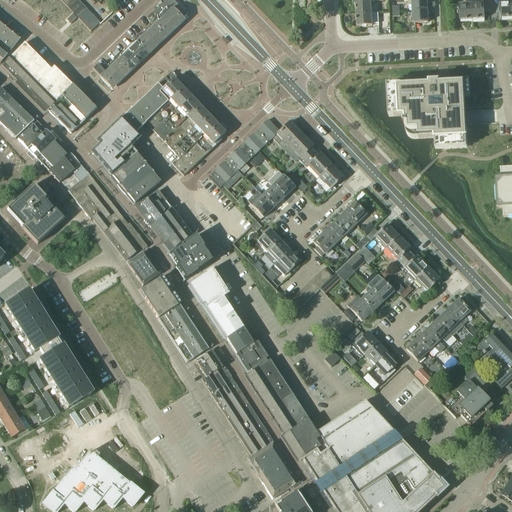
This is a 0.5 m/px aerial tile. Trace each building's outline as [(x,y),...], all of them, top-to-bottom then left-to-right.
[(68,9),(78,1),(77,0),(68,0),(64,4),(68,9)] [(152,25),(165,39),(184,22),(181,19),(186,15),(171,0),(165,0),(146,19),(152,25),(151,25),(152,25)] [(411,0),(412,12),(428,11),(426,0),(411,0)] [(460,21),(471,20),(470,0),(466,0),(466,4),(459,5),(460,21)] [(474,0),(470,0),(471,20),(485,19),(484,3),(476,4),(476,0),(474,0)] [(501,18),(511,17),(511,0),(507,0),(508,2),(500,2),(501,18)] [(78,1),(68,9),(73,14),(82,5),(78,1)] [(356,14),(372,13),(371,1),(355,2),(356,14)] [(87,10),(82,5),(73,14),(78,19),(87,10)] [(90,32),(99,23),(87,10),(78,19),(90,32)] [(428,11),(412,12),(413,24),(428,23),(428,11)] [(372,13),(356,14),(356,27),(372,26),(372,13)] [(70,25),(76,19),(72,15),(66,20),(70,25)] [(147,57),(165,39),(152,25),(151,25),(133,42),(147,57)] [(0,33),(0,63),(20,40),(5,28),(2,32),(0,33)] [(129,74),(147,57),(133,42),(116,59),(129,74)] [(24,44),(21,47),(4,64),(22,82),(19,84),(47,111),(72,86),(53,68),(50,71),(24,44)] [(111,91),(129,74),(116,59),(103,72),(97,66),(92,70),(111,91)] [(145,124),(182,89),(173,80),(170,83),(167,81),(160,88),(157,85),(120,120),(127,128),(134,135),(134,134),(145,124)] [(429,83),(392,85),(392,86),(393,86),(393,100),(392,100),(392,102),(394,102),(394,115),(393,115),(393,117),(405,116),(405,121),(404,121),(403,121),(404,121),(404,122),(403,122),(404,122),(403,122),(404,122),(404,123),(403,123),(404,123),(403,123),(404,123),(404,124),(405,124),(406,131),(418,130),(418,139),(435,138),(435,146),(452,145),(452,143),(465,143),(467,143),(463,81),(452,81),(449,82),(447,84),(447,87),(440,87),(440,82),(439,83),(439,81),(438,81),(438,83),(435,83),(434,82),(434,83),(430,83),(430,82),(429,82),(429,83)] [(95,110),(82,96),(72,86),(47,111),(54,118),(55,117),(59,121),(58,122),(70,134),(95,110)] [(0,109),(10,99),(0,88),(0,109)] [(153,133),(190,98),(182,89),(145,124),(153,133)] [(162,142),(199,107),(190,98),(153,133),(162,142)] [(0,126),(6,132),(24,113),(10,99),(0,109),(0,126)] [(170,151),(207,116),(199,107),(162,142),(170,151)] [(15,140),(33,122),(24,113),(6,132),(15,140)] [(179,160),(216,125),(207,116),(170,151),(179,160)] [(98,145),(90,153),(110,177),(111,176),(131,159),(136,155),(130,148),(139,139),(134,134),(134,135),(127,128),(123,123),(120,120),(119,120),(96,142),(98,145)] [(279,133),(274,128),(267,121),(262,125),(259,130),(258,129),(258,130),(253,135),(252,135),(252,136),(263,147),(272,138),(272,139),(279,133)] [(27,150),(46,132),(44,130),(43,132),(40,129),(41,128),(35,123),(35,124),(34,123),(17,141),(27,150)] [(301,164),(313,152),(310,149),(312,147),(306,141),(289,124),(289,123),(279,133),(272,139),(278,145),(295,163),(298,160),(301,164)] [(221,137),(225,134),(216,125),(179,160),(172,166),(183,177),(223,139),(221,137)] [(36,160),(54,141),(46,132),(27,150),(36,160)] [(248,161),(263,147),(252,136),(247,139),(244,144),(243,144),(238,149),(237,149),(238,150),(237,150),(248,161)] [(48,173),(66,156),(53,143),(55,141),(54,141),(36,160),(48,173)] [(233,175),(248,161),(237,150),(233,153),(229,158),(228,158),(223,163),(222,163),(223,164),(233,175)] [(318,178),(330,167),(320,155),(317,157),(313,152),(301,164),(305,168),(307,167),(318,178)] [(59,184),(79,167),(68,154),(66,156),(48,173),(59,184)] [(260,154),(256,158),(260,163),(264,159),(260,154)] [(131,159),(111,176),(134,204),(155,187),(159,183),(136,155),(131,159)] [(225,183),(233,175),(223,164),(218,167),(214,172),(213,172),(214,172),(208,178),(208,177),(208,178),(218,189),(224,183),(225,184),(226,183),(225,183)] [(245,165),(239,171),(243,175),(249,169),(245,165)] [(274,175),(278,172),(273,167),(269,171),(274,175)] [(330,167),(318,178),(329,190),(342,178),(341,178),(330,167)] [(511,168),(500,169),(500,170),(501,170),(501,179),(497,179),(498,188),(497,188),(498,200),(499,200),(499,208),(503,208),(503,217),(503,218),(511,217),(511,168)] [(283,199),(294,189),(282,177),(278,172),(267,182),(271,187),(283,199)] [(84,214),(102,199),(85,178),(67,192),(84,214)] [(63,221),(48,204),(45,206),(44,204),(47,201),(33,186),(6,211),(22,228),(21,229),(37,245),(44,238),(63,221)] [(273,209),(283,199),(271,187),(261,197),(273,209)] [(152,224),(171,210),(157,192),(138,206),(152,224)] [(257,192),(247,202),(251,206),(263,219),(273,209),(261,197),(257,192)] [(308,192),(304,195),(310,201),(314,198),(308,192)] [(102,234),(119,221),(102,199),(84,214),(90,221),(91,220),(102,234)] [(343,213),(355,226),(366,216),(354,203),(343,213)] [(185,228),(172,212),(171,210),(152,224),(166,242),(185,228)] [(345,236),(355,226),(343,213),(333,223),(345,236)] [(134,232),(133,231),(129,233),(119,221),(102,234),(113,248),(130,235),(134,232)] [(334,245),(345,236),(333,223),(322,233),(334,245)] [(385,250),(397,238),(386,227),(387,226),(386,226),(378,234),(374,229),(366,237),(367,237),(370,241),(374,238),(385,250)] [(185,228),(166,242),(172,251),(191,236),(185,228)] [(269,231),(257,242),(267,253),(264,256),(279,241),(269,231)] [(124,263),(143,248),(145,246),(134,232),(130,235),(113,248),(124,263)] [(324,255),(334,245),(322,233),(312,243),(316,247),(313,250),(321,258),(321,257),(323,255),(324,255)] [(181,247),(169,255),(177,267),(176,267),(175,268),(184,281),(197,273),(196,272),(199,270),(211,262),(202,249),(195,237),(180,246),(181,247)] [(397,267),(410,255),(406,251),(409,249),(408,249),(397,238),(385,250),(395,261),(393,263),(397,267)] [(274,266),(289,251),(279,241),(267,253),(264,256),(274,266)] [(289,251),(274,266),(277,263),(287,274),(299,262),(289,251)] [(367,252),(362,257),(368,263),(373,259),(367,252)] [(134,276),(151,264),(143,253),(126,265),(134,276)] [(414,281),(427,269),(416,258),(416,257),(414,259),(410,255),(397,267),(401,271),(403,269),(414,281)] [(350,261),(346,265),(353,272),(358,269),(350,261)] [(134,276),(142,287),(159,275),(151,264),(134,276)] [(326,281),(331,277),(324,269),(319,274),(326,281)] [(427,269),(414,281),(426,293),(432,286),(434,288),(435,287),(433,285),(438,280),(437,281),(427,269)] [(211,270),(204,274),(204,275),(191,284),(188,286),(201,306),(203,304),(206,309),(224,298),(224,297),(228,295),(211,270)] [(339,272),(335,275),(343,283),(346,279),(339,272)] [(322,286),(326,281),(319,274),(314,278),(322,286)] [(158,320),(178,307),(179,306),(180,305),(177,300),(173,295),(171,292),(168,288),(167,286),(163,279),(161,277),(160,278),(148,286),(139,292),(158,320)] [(317,290),(322,286),(314,278),(310,282),(317,290)] [(382,303),(393,293),(381,280),(370,291),(382,303)] [(313,294),(317,290),(310,282),(305,286),(313,294)] [(308,298),(313,294),(305,286),(301,291),(308,298)] [(408,288),(399,296),(403,300),(412,291),(408,288)] [(28,291),(4,307),(33,354),(38,361),(68,409),(92,394),(85,383),(82,384),(76,374),(79,372),(78,370),(75,372),(68,361),(71,360),(70,358),(67,360),(60,349),(63,347),(63,346),(59,348),(55,341),(58,339),(57,338),(54,339),(48,328),(50,327),(50,325),(47,327),(40,316),(43,314),(42,313),(39,315),(32,304),(35,302),(28,291)] [(304,302),(308,298),(301,291),(296,295),(304,302)] [(372,313),(382,303),(370,291),(360,301),(372,313)] [(299,307),(304,302),(296,295),(292,299),(299,307)] [(216,325),(234,313),(224,298),(206,309),(205,309),(216,325)] [(295,311),(299,307),(292,299),(287,303),(295,311)] [(361,323),(372,313),(360,301),(350,310),(361,323)] [(457,301),(446,311),(462,327),(467,322),(463,318),(468,313),(469,313),(457,301)] [(167,336),(188,322),(189,321),(188,320),(188,321),(187,319),(184,314),(184,313),(183,313),(179,307),(180,307),(179,306),(178,307),(158,320),(157,321),(167,336)] [(446,311),(436,321),(451,337),(462,327),(446,311)] [(225,340),(244,328),(234,313),(216,325),(225,340)] [(436,321),(426,330),(437,343),(438,342),(439,344),(442,341),(445,343),(451,337),(436,321)] [(167,336),(186,364),(207,351),(208,350),(207,349),(203,343),(203,342),(202,341),(202,342),(198,336),(199,335),(198,335),(194,329),(193,328),(190,323),(189,323),(188,322),(167,336)] [(472,327),(468,331),(473,336),(477,332),(472,327)] [(244,328),(225,340),(246,372),(250,370),(265,361),(265,360),(267,358),(256,341),(254,343),(244,328)] [(427,352),(437,343),(426,330),(416,340),(427,352)] [(361,358),(376,344),(367,333),(352,347),(361,358)] [(469,335),(464,339),(468,343),(473,339),(469,335)] [(511,366),(511,357),(491,336),(483,342),(482,341),(477,346),(500,370),(490,379),(500,390),(511,378),(511,371),(509,369),(511,366)] [(417,362),(427,352),(416,340),(405,350),(417,362)] [(374,366),(386,354),(376,344),(361,358),(362,358),(364,355),(374,366)] [(0,351),(2,355),(10,350),(7,347),(0,351)] [(10,350),(2,355),(5,359),(12,354),(10,350)] [(204,378),(200,381),(201,382),(221,369),(220,369),(210,353),(208,355),(208,354),(195,363),(204,378)] [(330,368),(339,360),(332,353),(324,361),(330,368)] [(455,353),(451,356),(456,362),(460,359),(455,353)] [(347,354),(343,358),(351,367),(355,363),(347,354)] [(386,354),(374,366),(384,376),(396,365),(386,354)] [(453,359),(448,363),(453,367),(457,363),(453,359)] [(275,417),(297,403),(269,361),(266,362),(265,361),(250,370),(252,372),(247,375),(275,417)] [(201,382),(211,397),(230,384),(225,376),(221,369),(201,382)] [(442,369),(438,372),(443,378),(447,374),(442,369)] [(481,395),(489,387),(473,369),(466,376),(470,379),(455,393),(459,397),(454,403),(446,410),(455,420),(459,415),(466,423),(472,428),(470,426),(474,423),(473,423),(491,407),(481,395)] [(430,380),(420,370),(414,375),(416,377),(424,385),(430,380)] [(380,385),(368,373),(363,379),(374,390),(380,385)] [(455,373),(451,377),(456,383),(460,378),(455,373)] [(26,378),(19,382),(24,390),(31,385),(26,378)] [(211,397),(216,404),(235,392),(230,384),(211,397)] [(216,404),(220,412),(240,399),(235,392),(216,404)] [(0,414),(10,408),(3,397),(0,398),(0,414)] [(220,412),(225,419),(246,407),(245,406),(245,407),(240,399),(220,412)] [(35,408),(42,404),(40,400),(33,405),(35,408)] [(311,467),(308,469),(317,483),(393,434),(383,423),(382,421),(364,402),(333,422),(330,425),(334,432),(327,437),(322,430),(316,433),(327,450),(319,455),(317,452),(306,459),(311,467)] [(286,434),(308,420),(297,403),(275,417),(286,434)] [(42,404),(35,408),(37,412),(45,408),(42,404)] [(225,419),(240,442),(260,430),(254,421),(255,421),(246,407),(225,419)] [(0,420),(4,427),(17,419),(10,408),(0,414),(0,420)] [(17,419),(4,427),(11,439),(24,431),(17,419)] [(291,447),(315,431),(308,420),(286,434),(283,435),(285,437),(286,437),(287,438),(289,441),(289,442),(289,443),(288,443),(291,447)] [(330,425),(322,430),(327,437),(334,432),(330,425)] [(269,444),(264,437),(264,436),(260,430),(240,442),(249,456),(269,444)] [(315,431),(291,447),(300,461),(299,462),(299,463),(302,461),(308,469),(311,467),(306,459),(317,452),(319,455),(327,450),(316,433),(315,431)] [(419,511),(444,489),(399,441),(384,451),(331,486),(331,485),(330,486),(330,487),(323,491),(323,490),(322,491),(335,511),(419,511)] [(257,477),(283,460),(278,451),(277,451),(272,443),(271,444),(270,445),(269,444),(249,456),(250,457),(245,460),(257,477)] [(129,485),(89,453),(88,454),(88,455),(75,470),(72,468),(52,493),(41,506),(49,511),(57,511),(63,505),(71,511),(75,511),(82,503),(93,511),(102,501),(113,510),(121,499),(132,508),(142,495),(129,485)] [(261,485),(264,483),(288,467),(283,460),(257,477),(261,485)] [(261,485),(266,492),(272,501),(280,495),(298,483),(288,467),(264,483),(261,485)] [(511,485),(509,484),(501,495),(511,502),(511,485)] [(315,511),(301,490),(296,493),(296,492),(279,503),(277,501),(285,496),(273,503),(274,504),(262,511),(315,511)]
